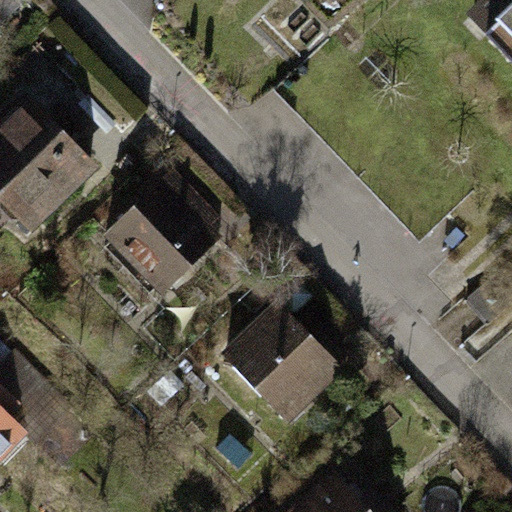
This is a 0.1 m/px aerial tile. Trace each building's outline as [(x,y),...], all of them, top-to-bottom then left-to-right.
[(511,13),(489,36),(511,58),(511,13)] [(27,219),(33,225),(94,165),(34,104),(0,137),(0,191),(7,199),(5,209),(18,221),(27,219)] [(218,219),(174,172),(110,233),(166,292),(222,239),(210,226),(218,219)] [(511,306),(511,270),(508,266),(468,301),(490,326),(511,306)] [(229,357),(289,419),(343,367),(284,305),(229,357)] [(0,382),(0,459),(28,431),(10,413),(20,403),(0,382)] [(300,511),(388,511),(372,495),(364,503),(352,490),(372,471),(352,451),(330,454),(338,476),(300,511)]
